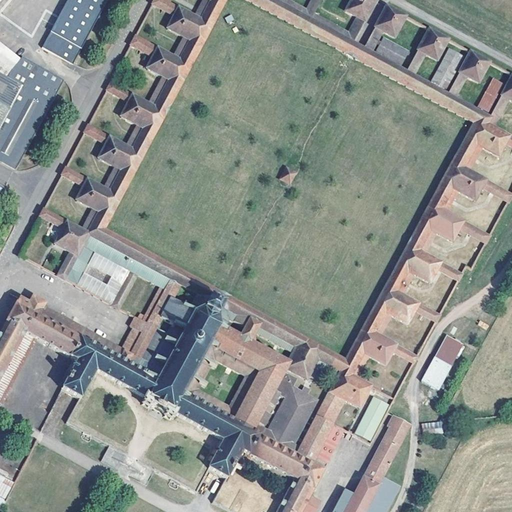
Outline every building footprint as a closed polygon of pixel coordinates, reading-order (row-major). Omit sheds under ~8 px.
[(189,308),(177,302),(184,289),(200,297),(193,311),(197,313),(204,299),(222,309),(216,322),(221,325),(172,414),(221,441),(206,468),(225,478),(240,450),(292,477),(274,511),(362,511),(381,478),(409,425),(386,413),(381,422),(388,426),(353,493),(343,488),(331,511),(299,511),(300,511),(301,511),(314,511),(320,502),(308,496),(325,463),(313,456),(330,424),(329,423),(342,398),(358,406),(370,385),(355,377),(367,355),(384,364),(392,351),(414,363),(417,356),(379,335),(389,315),(406,324),(414,310),(436,322),(439,315),(401,295),(411,275),(428,283),(435,270),(458,282),(462,275),(422,253),(433,233),(450,242),(458,228),(487,243),(490,236),(445,211),(457,191),(474,200),(481,187),(510,202),(511,197),(511,193),(468,170),(480,149),(497,158),(505,144),(511,147),(511,136),(492,126),(507,99),(511,101),(511,78),(491,117),(456,98),(468,77),(479,83),(491,63),(477,56),(472,53),(449,94),(414,75),(426,54),(437,60),(448,40),(430,30),(407,71),(371,52),(383,31),(396,38),(407,17),(393,10),(386,6),(363,48),(353,43),(376,1),(374,0),(351,0),(345,11),(357,17),(348,33),(314,15),(322,0),(312,0),(307,11),(286,0),(202,0),(194,17),(160,0),(153,0),(152,4),(173,16),(167,28),(183,37),(173,57),(135,37),(130,45),(151,57),(146,68),(162,77),(147,104),(110,84),(106,90),(127,102),(120,117),(136,126),(125,147),(87,127),(84,133),(104,144),(97,158),(113,167),(103,188),(65,168),(62,175),(82,186),(75,200),(91,209),(81,230),(43,210),(40,217),(61,229),(52,247),(68,256),(57,277),(64,280),(82,246),(130,272),(112,306),(118,309),(136,276),(158,288),(141,321),(134,317),(129,327),(132,329),(121,350),(48,310),(58,291),(40,282),(36,290),(16,279),(12,287),(21,292),(0,332),(0,377),(24,331),(36,338),(75,359),(60,388),(79,398),(93,371),(141,398),(189,308)] [(67,0),(42,47),(73,64),(107,0),(67,0)] [(384,38),(377,52),(403,65),(410,52),(384,38)] [(0,160),(16,169),(44,116),(64,79),(22,56),(20,58),(0,42),(0,160)] [(450,49),(433,81),(446,89),(464,56),(450,49)] [(480,106),(490,112),(508,80),(497,74),(480,106)] [(169,420),(172,414),(221,325),(216,322),(222,309),(204,299),(197,313),(193,311),(189,308),(141,398),(138,404),(169,420)] [(0,403),(0,404),(36,338),(24,331),(0,377),(0,403)] [(455,351),(441,343),(417,388),(430,395),(455,351)] [(355,430),(369,437),(387,402),(373,396),(355,430)] [(440,422),(420,424),(422,434),(444,432),(443,421),(440,422)] [(342,430),(330,424),(313,456),(325,463),(342,430)] [(107,447),(101,462),(120,470),(126,455),(107,447)] [(0,476),(0,510),(1,511),(14,484),(0,476)] [(381,478),(362,511),(383,511),(398,485),(381,478)] [(222,480),(214,503),(229,508),(237,485),(222,480)]
